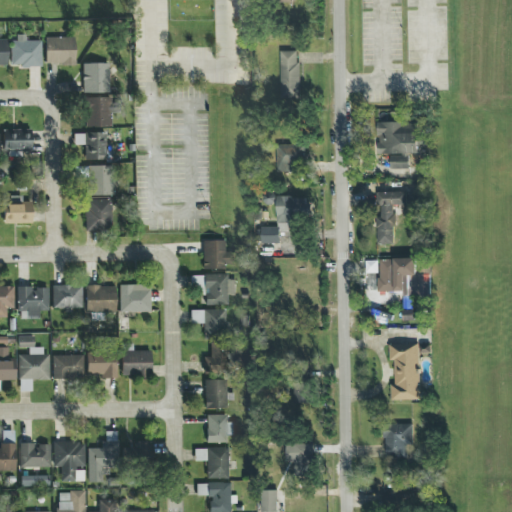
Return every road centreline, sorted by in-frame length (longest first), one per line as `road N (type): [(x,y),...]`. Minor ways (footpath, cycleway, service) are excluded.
road 1 (residential): [(337,0),(348,511)]
road 2 (residential): [(141,254),(170,257),(175,272),(178,511)]
road 3 (residential): [(58,255),(50,104),(0,99)]
road 4 (residential): [(177,409),(0,412)]
road 5 (residential): [(141,254),(0,255)]
